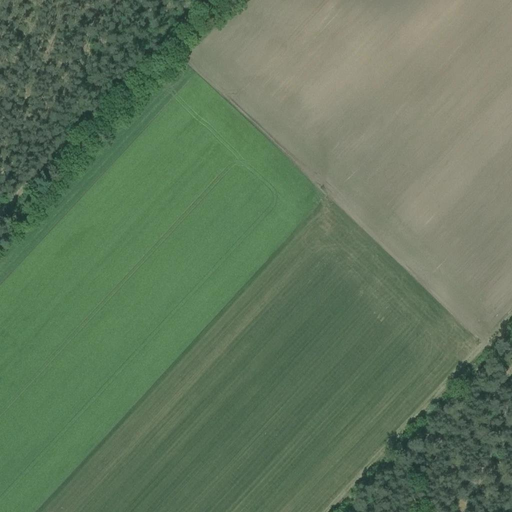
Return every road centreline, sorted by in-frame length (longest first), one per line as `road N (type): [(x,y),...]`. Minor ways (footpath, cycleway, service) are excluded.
road 1 (track): [(200,0),(0,212)]
road 2 (track): [(318,511),(511,304)]
